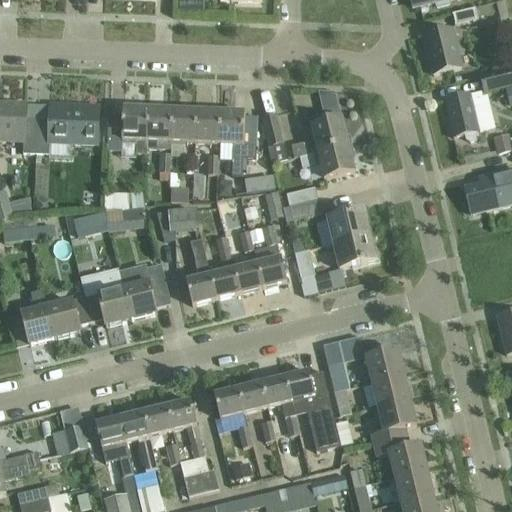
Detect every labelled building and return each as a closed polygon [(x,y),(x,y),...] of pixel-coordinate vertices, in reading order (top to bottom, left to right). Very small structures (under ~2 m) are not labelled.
[(182,0),(182,11),(206,11),(206,0),(182,0)] [(410,0),(413,10),(436,5),(437,9),(450,5),(449,2),(454,0),(410,0)] [(452,16),(455,28),(479,22),(476,10),(452,16)] [(424,38),(434,78),(462,71),(452,31),(424,38)] [(489,93),(511,88),(511,71),(485,78),(489,93)] [(445,102),(454,140),(466,137),(467,142),(470,145),(479,143),(480,139),(479,134),(495,131),(487,99),(483,100),(481,94),(445,102)] [(0,105),(0,142),(24,144),(24,156),(37,157),(38,122),(26,122),(27,107),(0,105)] [(38,122),(37,157),(49,157),(50,146),(73,146),(98,148),(99,130),(99,110),(51,108),(50,108),(50,123),(38,122)] [(108,141),(110,142),(109,153),(121,153),(120,159),(136,160),(136,156),(147,157),(147,151),(147,143),(148,112),(124,111),(123,120),(109,120),(108,141)] [(147,151),(171,152),(171,144),(170,144),(172,113),(148,112),(147,143),(147,151)] [(172,113),(170,144),(171,144),(195,145),(196,114),(172,113)] [(196,114),(195,145),(219,146),(220,115),(196,114)] [(232,178),(242,179),(243,160),(255,160),(256,148),(244,147),(245,116),(220,115),(219,146),(234,147),(232,178)] [(263,121),(268,140),(271,150),(267,150),(270,163),(286,159),(282,142),(276,117),(263,121)] [(291,148),(294,161),(300,160),(349,148),(343,121),(311,129),(315,143),(291,148)] [(497,157),(511,153),(511,141),(511,136),(493,141),(497,157)] [(349,148),(300,160),(303,171),(320,167),(324,182),(355,175),(349,148)] [(159,174),(159,184),(169,184),(169,171),(170,171),(171,157),(160,156),(159,174)] [(209,158),(208,177),(218,178),(219,159),(209,158)] [(511,207),(511,172),(488,179),(490,185),(466,191),(472,217),(511,207)] [(274,178),(245,182),(247,196),(276,192),(274,178)] [(172,190),(171,205),(188,205),(188,191),(179,191),(172,190)] [(316,191),(287,198),(290,210),(319,203),(316,191)] [(279,194),(265,199),(271,223),(285,219),(279,194)] [(6,195),(0,196),(0,224),(12,221),(9,206),(6,195)] [(30,201),(9,206),(12,221),(32,217),(30,201)] [(37,201),(36,215),(51,216),(52,202),(37,201)] [(107,201),(106,215),(123,213),(124,201),(107,201)] [(290,210),(293,223),(322,216),(319,203),(290,210)] [(169,215),(156,217),(164,244),(175,244),(175,239),(200,235),(197,212),(186,212),(169,215)] [(123,218),(123,213),(106,215),(105,221),(108,221),(110,234),(134,230),(132,218),(123,218)] [(365,213),(345,217),(328,222),(334,246),(371,237),(365,213)] [(54,219),(29,222),(31,242),(57,239),(55,226),(54,219)] [(3,225),(5,245),(31,242),(29,222),(3,225)] [(262,231),(269,263),(258,266),(264,291),(287,285),(281,260),(273,229),(262,231)] [(250,234),(239,237),(243,256),(255,253),(250,234)] [(334,246),(335,253),(340,272),(377,263),(371,237),(334,246)] [(386,238),(379,240),(381,250),(389,249),(386,238)] [(228,240),(226,241),(240,297),(264,291),(258,266),(234,272),(228,240)] [(202,242),(201,242),(216,303),(240,297),(226,241),(216,243),(223,274),(211,277),(202,242)] [(201,242),(191,245),(200,280),(186,283),(193,308),(216,303),(201,242)] [(313,267),(312,267),(309,252),(295,255),(304,299),(319,295),(315,278),(313,267)] [(124,291),(132,323),(157,317),(155,311),(171,307),(161,269),(144,273),(147,285),(124,291)] [(119,272),(81,281),(86,301),(87,301),(93,325),(104,322),(106,330),(127,325),(132,323),(124,291),(119,274),(119,272)] [(49,311),(48,311),(44,293),(31,296),(36,314),(23,318),(30,349),(56,342),(49,311)] [(49,311),(56,342),(81,336),(79,328),(93,325),(87,301),(49,311)] [(507,358),(511,356),(511,315),(497,319),(507,358)] [(339,346),(323,350),(334,396),(347,393),(350,392),(344,366),(339,346)] [(366,361),(371,380),(372,386),(405,378),(399,353),(366,361)] [(289,379),(295,404),(299,419),(308,417),(317,455),(342,449),(323,374),(310,378),(310,375),(289,379)] [(405,378),(372,386),(378,412),(411,404),(405,378)] [(296,419),(295,419),(292,405),(295,404),(289,379),(262,386),(268,410),(282,407),(285,421),(289,440),(300,437),(296,419)] [(262,386),(238,392),(244,416),(268,410),(262,386)] [(238,392),(215,398),(220,422),(244,416),(238,392)] [(343,420),(354,417),(349,401),(338,404),(343,420)] [(189,498),(220,491),(216,472),(208,473),(191,403),(167,409),(173,433),(187,429),(194,461),(182,464),(186,485),(189,498)] [(371,439),(373,448),(408,440),(406,431),(417,428),(411,404),(378,412),(384,436),(371,439)] [(144,415),(150,438),(173,433),(167,409),(144,415)] [(144,415),(122,420),(127,444),(138,441),(143,461),(132,463),(135,477),(133,477),(137,493),(150,490),(146,475),(158,473),(150,438),(144,415)] [(123,479),(133,477),(135,477),(132,463),(127,444),(122,420),(96,427),(102,450),(113,447),(117,463),(119,463),(123,479)] [(265,445),(276,443),(272,424),(261,427),(265,445)] [(53,437),(58,458),(70,455),(87,451),(82,430),(65,434),(53,437)] [(238,432),(242,451),(254,448),(249,430),(238,432)] [(396,483),(428,474),(422,448),(410,450),(408,440),(373,448),(376,459),(389,456),(396,483)] [(177,446),(166,450),(171,469),(176,488),(186,485),(182,464),(177,446)] [(0,475),(28,468),(29,473),(41,470),(37,454),(25,457),(25,458),(0,464),(0,475)] [(250,466),(232,470),(235,484),(253,479),(250,466)] [(0,475),(0,499),(6,497),(3,484),(30,477),(29,473),(28,468),(0,475)] [(351,474),(356,493),(366,490),(361,472),(351,474)] [(434,497),(428,474),(396,483),(401,505),(434,497)] [(313,486),(315,496),(329,493),(327,482),(313,486)] [(298,489),(300,500),(315,496),(313,486),(298,489)] [(150,490),(137,493),(138,499),(141,511),(164,511),(159,488),(150,490)] [(47,489),(18,497),(21,510),(50,503),(49,500),(47,489)] [(280,493),(265,497),(268,508),(282,504),(280,493)] [(71,511),(67,495),(49,500),(50,503),(51,511),(71,511)] [(104,502),(107,511),(141,511),(138,499),(129,501),(128,495),(104,502)] [(80,511),(89,511),(92,511),(89,501),(87,496),(77,498),(78,503),(80,511)] [(265,497),(252,500),(254,511),(268,508),(265,497)] [(437,511),(434,497),(401,505),(402,511),(437,511)] [(360,511),(371,511),(368,498),(358,500),(360,511)] [(51,511),(50,503),(21,510),(21,511),(51,511)]
